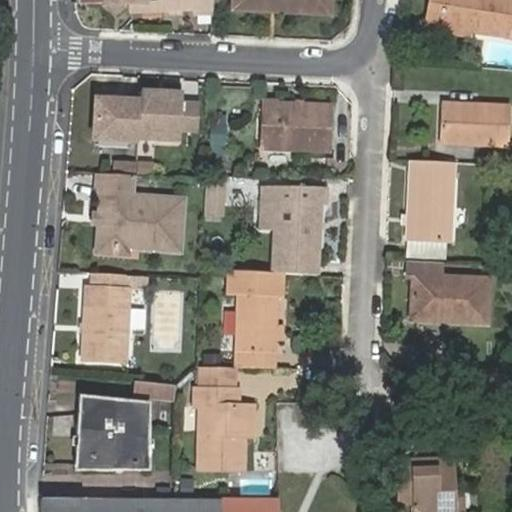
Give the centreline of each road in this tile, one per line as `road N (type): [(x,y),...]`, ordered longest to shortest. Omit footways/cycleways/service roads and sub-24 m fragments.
road 1 (secondary): [(5,511),(36,45)]
road 2 (residential): [(36,45),(370,68)]
road 3 (residential): [(362,375),(370,68)]
